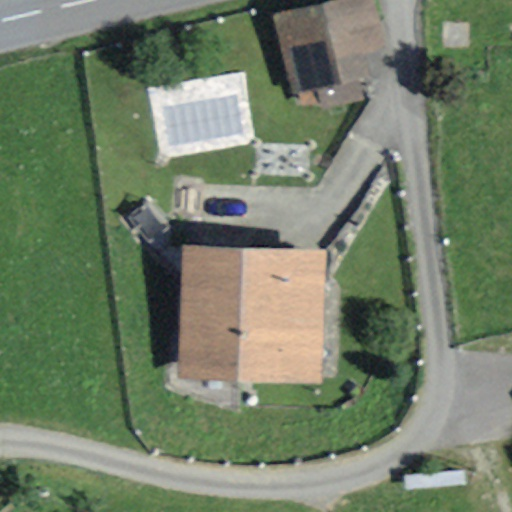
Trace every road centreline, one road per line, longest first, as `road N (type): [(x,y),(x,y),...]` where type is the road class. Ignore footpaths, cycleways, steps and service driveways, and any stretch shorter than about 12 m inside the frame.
road 1 (residential): [(394,0),(443,364),(439,401),(409,443),(356,471),(260,482),(174,475),(0,442)]
road 2 (unknown): [(406,90),(324,211),(291,219),(204,200)]
